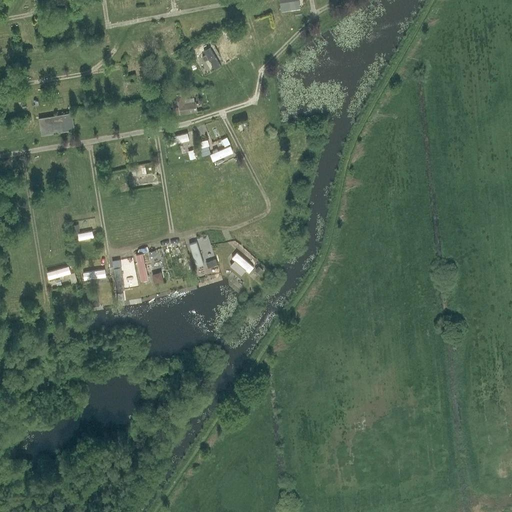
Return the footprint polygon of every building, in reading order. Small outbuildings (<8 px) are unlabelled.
[(279,0),(281,11),(300,9),(298,0),(279,0)] [(157,47),(152,34),(132,41),(137,54),(156,47),(161,60),(168,57),(169,60),(178,57),(171,38),(176,36),(172,27),(158,32),(163,44),(157,47)] [(191,50),(202,70),(209,67),(211,70),(221,64),(209,41),(191,50)] [(126,97),(143,96),(142,82),(125,83),(126,97)] [(187,94),(183,95),(183,93),(172,95),(174,107),(179,106),(180,115),(198,112),(196,102),(195,102),(194,97),(187,98),(187,94)] [(49,112),(0,120),(0,148),(54,139),(49,112)] [(245,122),(248,135),(268,129),(264,116),(245,122)] [(238,125),(239,132),(246,130),(245,123),(238,125)] [(172,143),(191,140),(189,131),(171,135),(172,143)] [(200,147),(210,145),(208,138),(199,140),(200,147)] [(213,159),(235,153),(232,145),(210,151),(213,159)] [(208,146),(200,149),(202,156),(211,154),(208,146)] [(156,173),(138,177),(139,186),(158,183),(156,173)] [(206,261),(216,257),(207,236),(198,239),(206,261)] [(167,269),(190,263),(183,240),(161,247),(167,269)] [(194,265),(203,264),(199,240),(191,241),(194,265)] [(149,278),(146,266),(153,264),(149,250),(135,253),(142,280),(149,278)] [(234,259),(230,264),(240,273),(244,269),(255,279),(264,269),(258,264),(256,267),(237,250),(231,256),(234,259)] [(116,289),(124,288),(122,258),(114,259),(116,289)] [(209,267),(218,263),(216,258),(207,261),(209,267)] [(48,277),(73,273),(71,265),(47,269),(48,277)] [(84,271),(85,279),(108,275),(107,267),(84,271)] [(152,273),(155,282),(164,279),(161,270),(152,273)] [(88,292),(91,307),(101,305),(98,290),(88,292)] [(67,300),(72,298),(71,295),(63,297),(66,305),(68,304),(67,300)]
